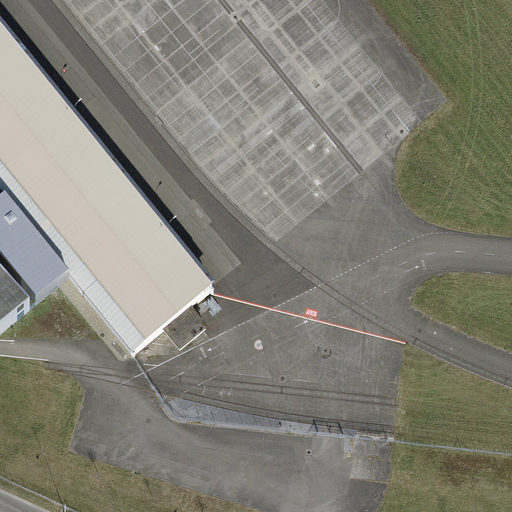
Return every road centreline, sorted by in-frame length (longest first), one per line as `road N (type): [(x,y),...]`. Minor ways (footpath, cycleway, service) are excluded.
road 1 (unknown): [(338,286),(360,206),(356,164),(320,95),(240,0)]
road 2 (track): [(511,367),(353,289),(257,255)]
